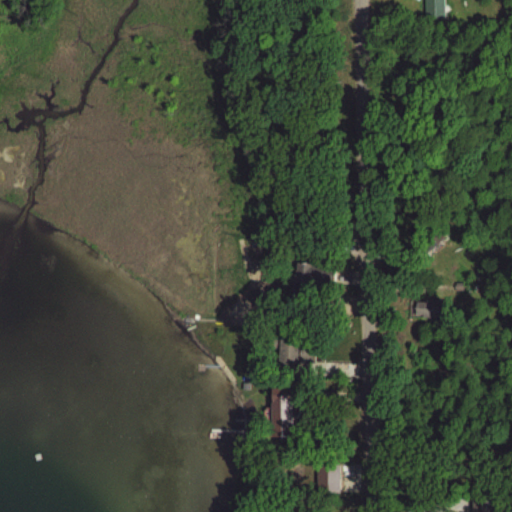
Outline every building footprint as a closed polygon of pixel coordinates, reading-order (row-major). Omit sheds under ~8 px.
[(422,0),(423,18),(443,18),(442,0),(422,0)] [(334,266),(296,260),(292,287),(330,293),(334,266)] [(413,316),(437,316),(437,300),(413,300),(413,316)] [(312,363),(313,336),(278,335),(277,362),(312,363)] [(269,433),(291,433),(291,383),(269,383),(269,433)] [(339,463),(316,463),(316,493),(339,493),(339,463)]
